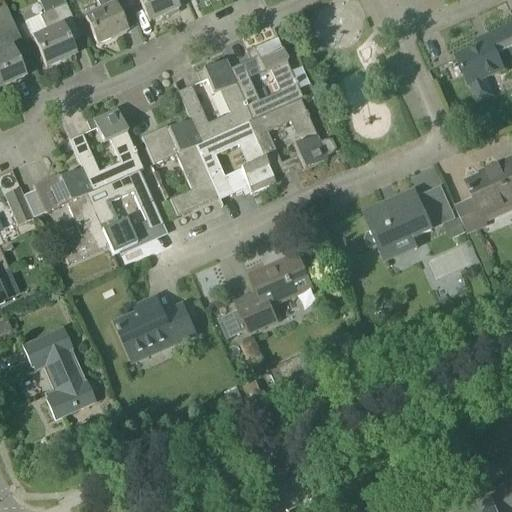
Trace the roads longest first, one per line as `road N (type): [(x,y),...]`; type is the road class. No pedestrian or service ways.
road 1 (residential): [(161,262),(437,136),(445,118),(405,16)]
road 2 (tertiary): [(139,511),(511,342)]
road 3 (residential): [(0,155),(74,124),(87,84),(268,0)]
